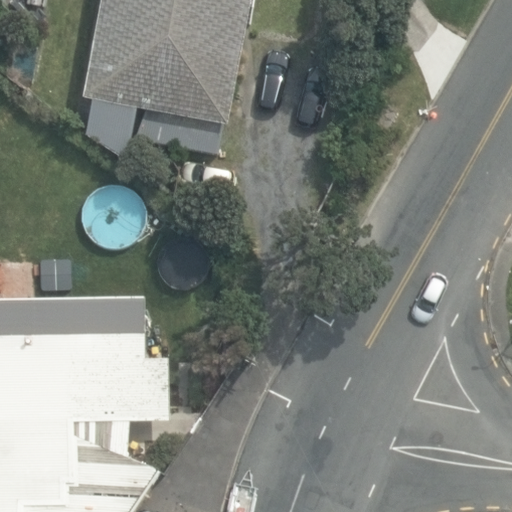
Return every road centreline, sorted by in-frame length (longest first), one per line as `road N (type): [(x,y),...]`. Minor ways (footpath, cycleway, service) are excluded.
road 1 (residential): [(331,421),(511,95)]
road 2 (residential): [(331,421),(404,448),(511,466)]
